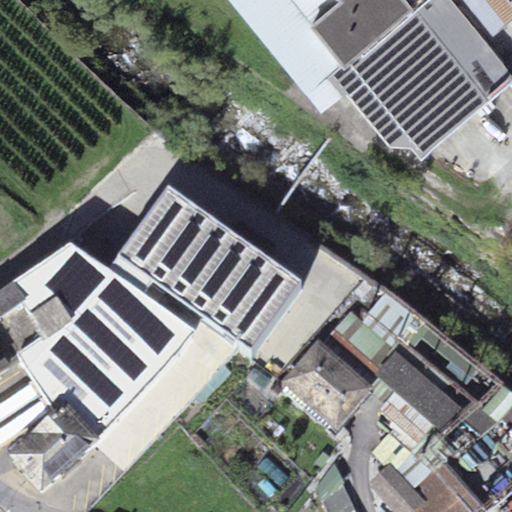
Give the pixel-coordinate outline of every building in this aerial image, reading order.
[(230,0),(322,114),(351,96),(365,83),(351,67),(346,71),(311,29),(345,2),(343,0),(230,0)] [(351,67),(416,13),(404,0),(343,0),(345,2),(311,29),(346,71),(351,67)] [(431,0),(416,13),(351,67),(365,83),(351,96),(391,143),(403,133),(425,159),(511,85),(511,72),(449,0),(431,0)] [(511,0),(463,0),(494,38),(511,23),(511,0)] [(254,350),(301,282),(170,187),(108,271),(157,304),(168,289),(254,350)] [(68,402),(99,436),(196,331),(157,304),(108,271),(70,245),(16,279),(29,299),(24,302),(32,312),(28,315),(41,337),(19,353),(55,413),(68,402)] [(16,279),(0,289),(0,318),(24,302),(29,299),(16,279)] [(412,349),(430,326),(387,292),(361,323),(392,349),(402,339),(412,349)] [(361,323),(350,314),(324,343),(373,387),(369,391),(385,403),(395,392),(375,374),(396,353),(392,349),(361,323)] [(453,399),(462,391),(412,349),(402,339),(392,349),(396,353),(453,399)] [(324,343),(321,340),(281,385),(333,432),(369,391),(373,387),(324,343)] [(0,375),(14,367),(0,346),(0,375)] [(395,392),(446,437),(465,420),(479,406),(462,391),(453,399),(396,353),(375,374),(395,392)] [(465,420),(482,436),(500,423),(504,419),(511,408),(511,392),(502,384),(479,406),(465,420)] [(446,437),(395,392),(385,403),(380,409),(394,421),(390,426),(394,429),(374,452),(386,467),(391,462),(415,488),(437,468),(460,448),(446,437)] [(10,454),(44,491),(102,440),(99,436),(68,402),(55,413),(10,454)] [(386,467),(370,483),(395,511),(413,511),(428,501),(415,488),(391,462),(386,467)] [(487,511),(452,470),(444,478),(437,468),(415,488),(428,501),(413,511),(487,511)]
